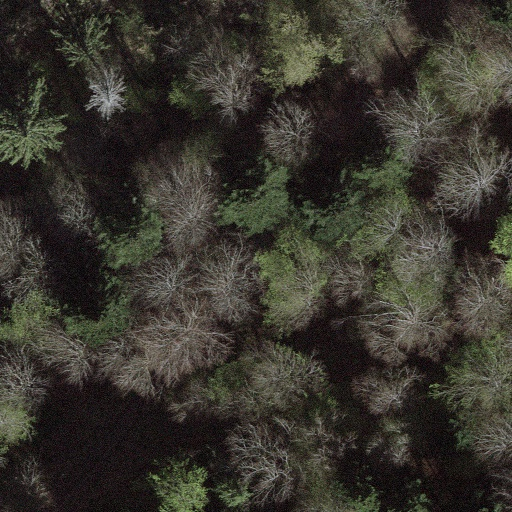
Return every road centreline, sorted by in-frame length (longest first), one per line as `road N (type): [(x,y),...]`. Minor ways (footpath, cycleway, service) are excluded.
road 1 (track): [(51,511),(101,457),(221,259),(407,39),(429,0)]
road 2 (track): [(101,457),(511,289)]
